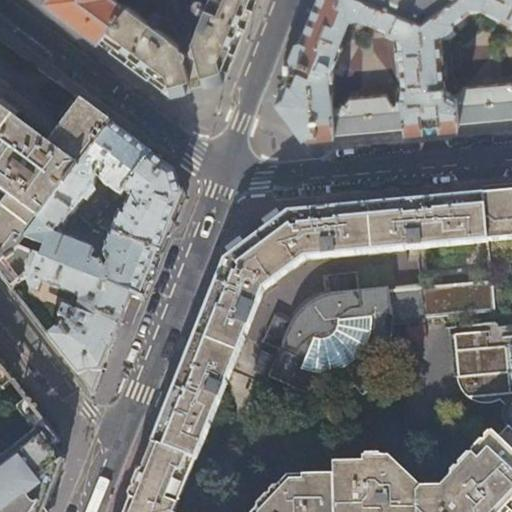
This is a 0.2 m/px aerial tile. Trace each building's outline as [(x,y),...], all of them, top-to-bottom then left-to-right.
[(46,0),(99,39),(127,1),(125,0),(46,0)] [(181,40),(128,0),(127,0),(127,1),(99,39),(121,56),(171,93),(183,90),(176,62),(186,60),(181,40)] [(238,53),(258,0),(210,0),(196,39),(200,57),(210,54),(216,82),(227,79),(238,53)] [(317,136),(372,131),(441,124),(489,120),(511,117),(511,0),(446,0),(421,19),(375,0),(316,0),(301,38),(278,96),(308,136),(317,136)] [(375,0),(421,19),(446,0),(375,0)] [(58,200),(114,124),(98,112),(84,102),(51,146),(0,108),(0,190),(10,198),(0,211),(0,265),(21,249),(28,239),(58,200)] [(135,140),(114,124),(58,200),(76,213),(95,187),(100,171),(105,172),(103,182),(115,191),(110,200),(115,204),(122,196),(154,154),(135,140)] [(169,165),(154,154),(122,196),(130,201),(127,208),(122,207),(120,213),(115,210),(112,218),(118,221),(113,234),(161,254),(176,217),(184,197),(179,172),(169,165)] [(511,238),(511,192),(484,195),(487,240),(511,238)] [(487,240),(484,195),(445,199),(345,208),(289,213),(263,233),(225,261),(214,291),(169,403),(153,445),(195,462),(265,289),(288,272),(307,258),(487,241),(487,240)] [(61,233),(76,213),(58,200),(28,239),(47,247),(42,258),(132,294),(144,299),(152,278),(161,254),(113,234),(102,261),(95,258),(97,252),(95,247),(61,233)] [(42,258),(21,249),(0,265),(0,274),(11,289),(22,280),(31,278),(43,283),(77,296),(83,303),(74,324),(71,323),(70,322),(57,332),(49,337),(67,359),(93,393),(120,326),(132,294),(42,258)] [(330,276),(332,294),(358,290),(356,273),(330,276)] [(38,295),(43,283),(31,278),(28,284),(30,292),(38,295)] [(493,311),(491,284),(490,280),(421,286),(424,317),(493,311)] [(424,317),(421,286),(388,289),(390,313),(392,313),(393,324),(424,322),(424,317)] [(276,316),(264,341),(282,349),(270,377),(295,388),(295,389),(312,394),(335,394),(348,390),(365,382),(383,360),(390,343),(393,324),(392,313),(390,313),(388,289),(388,287),(358,290),(332,294),(332,295),(328,296),(313,303),(305,309),(293,324),(276,316)] [(71,323),(72,319),(59,314),(53,328),(57,332),(70,322),(71,323)] [(511,325),(501,327),(501,330),(451,334),(455,377),(458,377),(459,383),(461,388),(464,393),(470,398),(481,402),(488,402),(499,399),(506,405),(504,409),(502,415),(503,418),(504,422),(506,425),(508,427),(509,428),(511,427),(511,428),(511,325)] [(16,382),(0,360),(0,384),(5,391),(16,382)] [(38,409),(31,400),(20,409),(38,432),(50,424),(38,409)] [(0,511),(46,511),(51,501),(67,464),(66,461),(65,461),(62,463),(52,451),(63,442),(63,440),(50,424),(38,432),(0,462),(0,511)] [(500,438),(509,428),(508,427),(499,437),(500,438)] [(511,511),(511,430),(509,428),(500,438),(499,437),(498,438),(492,433),(441,488),(421,488),(389,458),(362,459),(363,463),(333,464),(333,476),(287,478),(255,511),(175,511),(195,462),(153,445),(149,454),(141,474),(131,499),(125,511),(511,511)]
